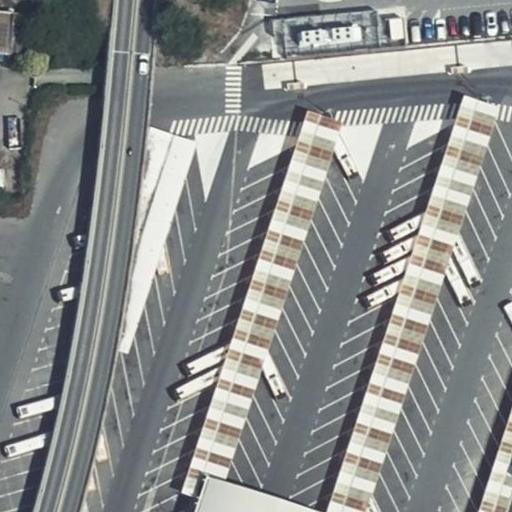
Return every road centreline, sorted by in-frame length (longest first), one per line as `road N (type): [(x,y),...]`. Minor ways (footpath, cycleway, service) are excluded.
road 1 (primary): [(128,0),(85,345),(46,511)]
road 2 (primary): [(66,511),(104,350),(145,0)]
